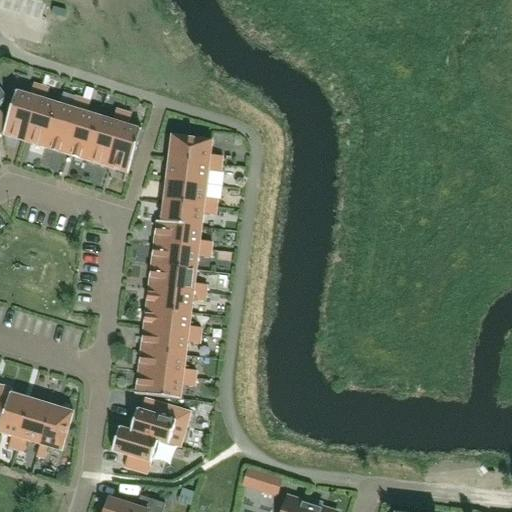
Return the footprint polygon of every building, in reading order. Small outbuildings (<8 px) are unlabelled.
[(3,135),(25,142),(42,87),(34,84),(30,96),(17,92),(3,135)] [(25,142),(45,148),(59,105),(46,101),(49,89),(42,87),(25,142)] [(59,105),(45,148),(66,154),(83,99),(75,97),(72,109),(59,105)] [(66,154),(87,161),(100,117),(87,113),(91,102),(83,99),(66,154)] [(100,117),(87,161),(107,167),(124,112),(117,110),(113,121),(100,117)] [(124,112),(107,167),(129,174),(142,130),(128,126),(132,114),(124,112)] [(170,159),(222,165),(223,157),(211,156),(213,141),(172,136),(170,159)] [(167,180),(207,185),(209,171),(221,173),(222,165),(170,159),(167,180)] [(206,199),(207,185),(167,180),(164,201),(217,208),(218,200),(206,199)] [(164,201),(162,222),(202,227),(204,214),(216,215),(217,208),(164,201)] [(155,243),(212,250),(212,243),(200,241),(202,227),(162,222),(157,221),(155,243)] [(211,258),(212,250),(155,243),(152,265),(197,270),(199,256),(211,258)] [(195,284),(197,270),(152,265),(149,286),(206,293),(207,285),(195,284)] [(149,286),(147,307),(192,313),(193,299),(205,301),(206,293),(149,286)] [(147,307),(144,329),(201,336),(202,328),(190,327),(192,313),(147,307)] [(142,350),(186,356),(188,342),(200,343),(201,336),(144,329),(142,350)] [(185,369),(186,356),(142,350),(139,372),(196,378),(197,371),(185,369)] [(196,378),(139,372),(136,395),(181,400),(183,385),(195,386),(195,385),(196,378)] [(0,432),(0,433),(12,394),(13,389),(0,385),(0,432)] [(16,450),(32,400),(12,394),(0,433),(12,437),(9,448),(16,450)] [(52,406),(32,400),(16,450),(24,453),(27,441),(41,445),(52,406)] [(138,409),(131,431),(131,432),(158,440),(158,441),(180,448),(191,413),(157,403),(153,414),(138,409)] [(52,406),(41,445),(37,457),(45,459),(48,447),(62,452),(74,413),(52,406)] [(131,432),(131,431),(120,428),(113,451),(128,456),(125,468),(148,475),(158,441),(158,440),(131,432)] [(245,485),(262,490),(266,477),(249,472),(245,485)] [(163,511),(166,504),(141,496),(137,508),(109,499),(105,511),(163,511)] [(283,511),(334,511),(321,508),(323,503),(306,498),(304,502),(288,497),(283,511)]
